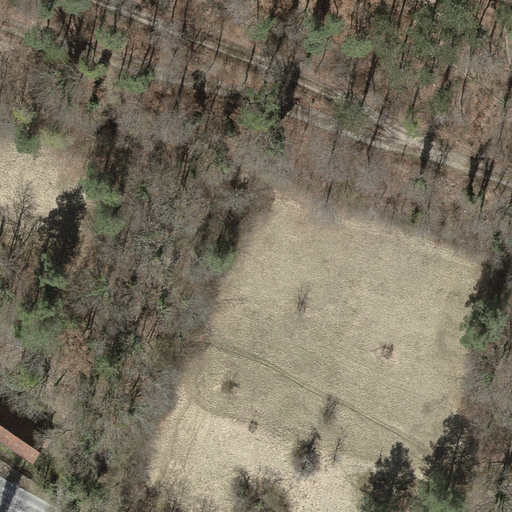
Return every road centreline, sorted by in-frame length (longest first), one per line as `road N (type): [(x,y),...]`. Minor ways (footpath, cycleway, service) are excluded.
road 1 (track): [(101,0),(267,65),(400,146),(511,178)]
road 2 (track): [(400,146),(175,82),(0,19)]
